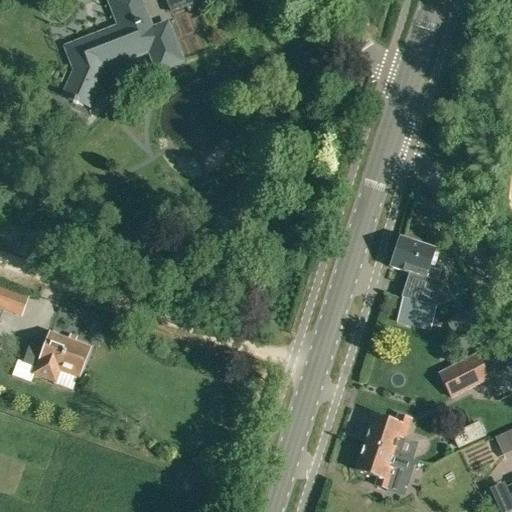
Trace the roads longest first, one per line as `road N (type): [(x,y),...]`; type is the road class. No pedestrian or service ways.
road 1 (tertiary): [(269,511),(399,106)]
road 2 (track): [(0,258),(296,361)]
road 3 (unclassified): [(511,336),(412,147),(399,106)]
road 4 (unclassified): [(399,106),(378,59),(329,0)]
